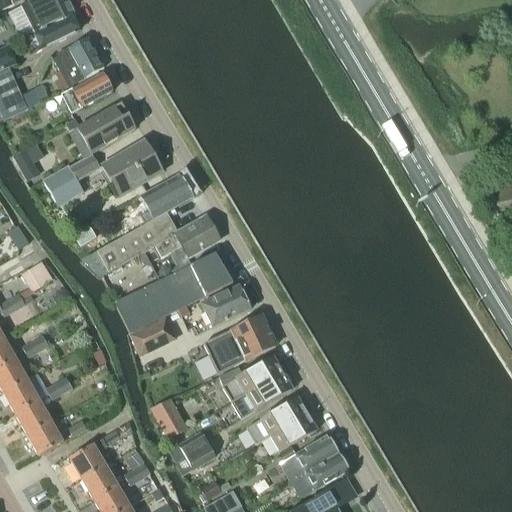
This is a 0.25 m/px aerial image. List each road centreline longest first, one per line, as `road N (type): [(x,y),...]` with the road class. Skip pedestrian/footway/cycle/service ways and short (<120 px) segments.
road 1 (residential): [(398,511),(92,0)]
road 2 (primary): [(511,323),(318,0)]
